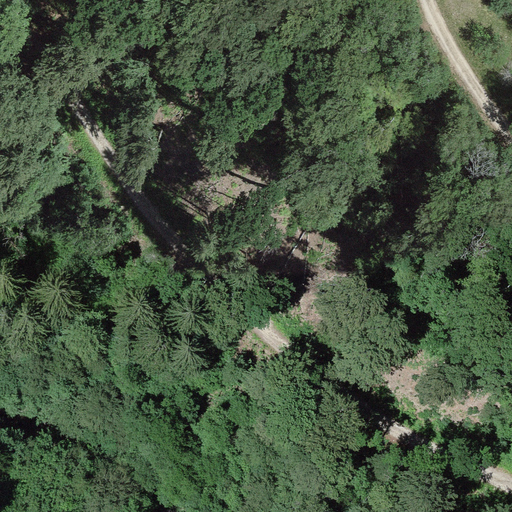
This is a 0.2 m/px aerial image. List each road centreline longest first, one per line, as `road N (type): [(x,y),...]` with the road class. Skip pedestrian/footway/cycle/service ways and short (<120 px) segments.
road 1 (track): [(511,488),(394,440),(326,390),(167,235),(0,8)]
road 2 (track): [(511,142),(462,72),(428,0)]
